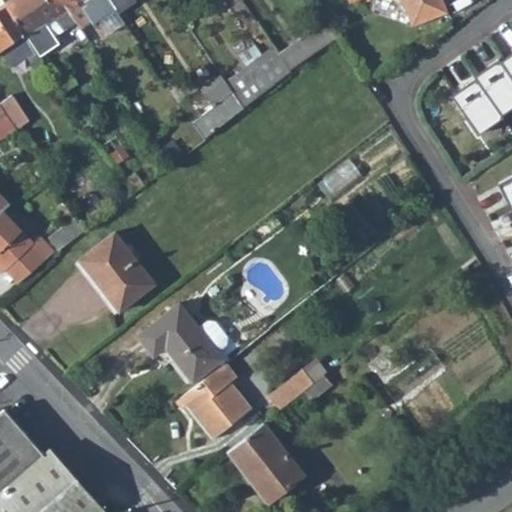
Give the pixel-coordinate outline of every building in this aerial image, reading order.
[(63,0),(8,0),(5,2),(24,31),(32,44),(39,54),(57,42),(44,23),(68,7),(63,0)] [(63,0),(68,7),(81,26),(91,20),(82,5),(89,0),(63,0)] [(89,0),(82,5),(91,20),(114,5),(111,0),(89,0)] [(111,0),(114,5),(118,11),(134,0),(111,0)] [(447,11),(442,0),(425,0),(418,3),(410,0),(403,0),(411,25),(447,11)] [(5,2),(0,5),(0,46),(24,31),(5,2)] [(325,22),(275,47),(289,68),(336,40),(325,22)] [(0,46),(0,53),(5,61),(32,44),(24,31),(0,46)] [(275,46),(225,80),(232,90),(243,106),(289,70),(288,68),(289,68),(275,47),(275,46)] [(511,55),(503,62),(511,75),(511,55)] [(491,67),(477,77),(503,114),(511,107),(511,75),(503,62),(500,58),(490,66),(491,67)] [(75,82),(61,60),(48,68),(63,90),(75,82)] [(468,87),(454,97),(480,133),(504,116),(503,114),(477,77),(466,85),(468,87)] [(232,90),(192,122),(203,138),(243,106),(232,90)] [(28,121),(11,93),(0,100),(0,103),(16,128),(17,129),(28,121)] [(0,138),(16,128),(0,103),(0,138)] [(511,176),(500,183),(507,195),(509,193),(511,199),(511,176)] [(106,193),(115,206),(132,193),(123,181),(106,193)] [(1,208),(0,209),(0,268),(2,271),(6,267),(29,244),(33,240),(1,208)] [(49,239),(59,250),(84,230),(76,218),(49,239)] [(119,310),(154,282),(114,231),(78,258),(119,310)] [(45,261),(29,244),(6,267),(20,280),(45,261)] [(190,380),(220,356),(207,341),(216,333),(216,322),(204,306),(192,305),(183,311),(176,302),(136,334),(151,354),(162,346),(190,380)] [(327,370),(317,357),(269,394),(280,407),(303,389),(323,373),(327,370)] [(228,359),(181,395),(214,437),(253,405),(233,379),(240,374),(228,359)] [(303,389),(311,398),(331,382),(323,373),(303,389)] [(8,414),(0,420),(0,511),(96,511),(100,509),(47,449),(42,453),(8,414)] [(267,501),(303,472),(262,421),(226,449),(267,501)]
